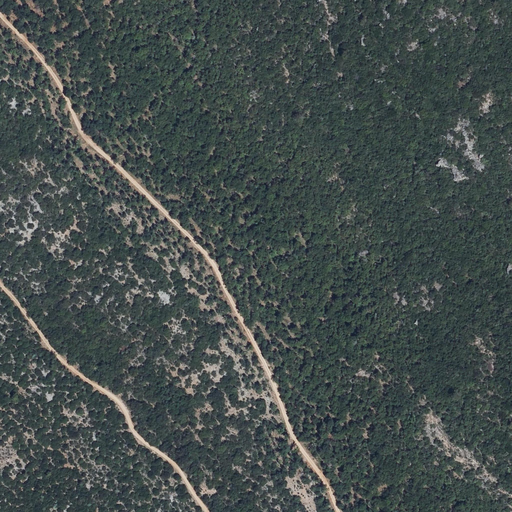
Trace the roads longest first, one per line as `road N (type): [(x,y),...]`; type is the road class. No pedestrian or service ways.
road 1 (track): [(335,511),(215,271),(84,134),(40,56),(0,14)]
road 2 (track): [(0,285),(59,361),(116,403),(134,436),(179,472),(204,511)]
